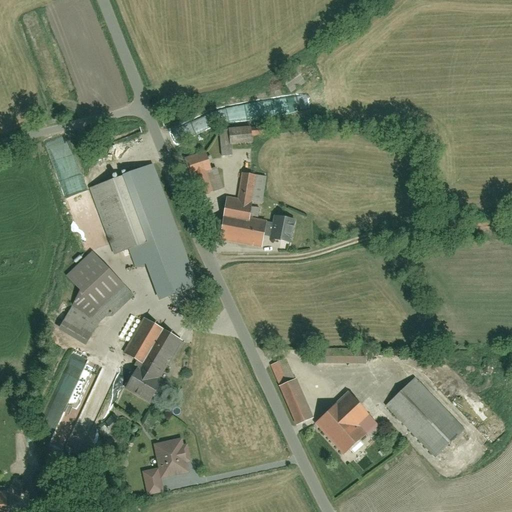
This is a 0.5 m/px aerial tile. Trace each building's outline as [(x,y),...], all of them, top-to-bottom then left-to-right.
[(281,80),(293,94),(306,82),(294,68),(281,80)] [(233,129),(233,131),(219,131),(221,156),(236,155),(236,144),(255,143),(254,127),(233,129)] [(201,196),(218,190),(207,153),(184,160),(189,177),(195,175),(201,196)] [(150,166),(91,189),(114,251),(128,245),(137,267),(145,264),(158,298),(195,283),(150,166)] [(238,202),(227,201),(222,244),(265,249),(268,224),(253,222),(255,206),(262,207),(266,176),(242,173),(238,202)] [(277,217),(272,242),(293,246),(298,222),(277,217)] [(64,322),(89,339),(103,319),(112,318),(133,296),(91,253),(66,277),(80,291),(64,322)] [(184,341),(144,320),(125,357),(139,364),(125,392),(152,406),(168,373),(167,373),(184,341)] [(319,349),(319,364),(366,365),(367,350),(319,349)] [(291,359),(272,367),(296,424),(316,416),(291,359)] [(419,378),(389,406),(438,458),(468,429),(419,378)] [(350,395),(317,426),(345,454),(377,422),(350,395)] [(154,445),(161,477),(188,472),(186,464),(195,462),(190,437),(154,445)] [(0,482),(0,511),(17,511),(16,482),(0,482)]
